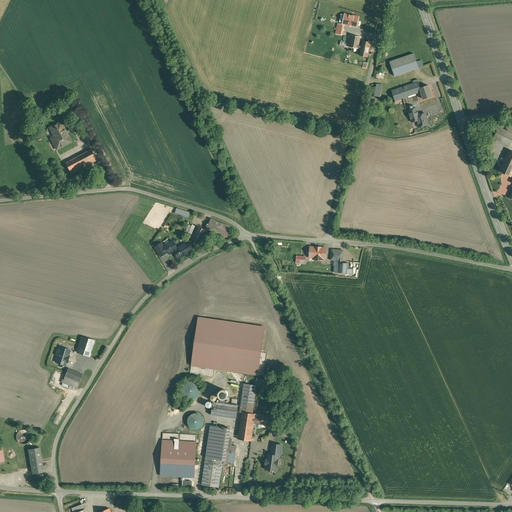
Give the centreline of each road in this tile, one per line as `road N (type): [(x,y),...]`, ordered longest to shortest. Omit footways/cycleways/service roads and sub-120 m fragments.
road 1 (unclassified): [(250,237),(170,274),(130,313),(61,423),(52,457),(58,492)]
road 2 (unclassified): [(58,492),(375,500)]
road 3 (residential): [(250,237),(375,500)]
road 4 (unclassified): [(0,200),(127,187),(230,221),(250,237)]
road 5 (residential): [(389,0),(327,240)]
road 6 (residential): [(327,240),(511,269)]
road 7 (secondary): [(511,259),(461,124)]
road 8 (unclassified): [(375,500),(511,504)]
road 9 (secondary): [(461,124),(417,0)]
